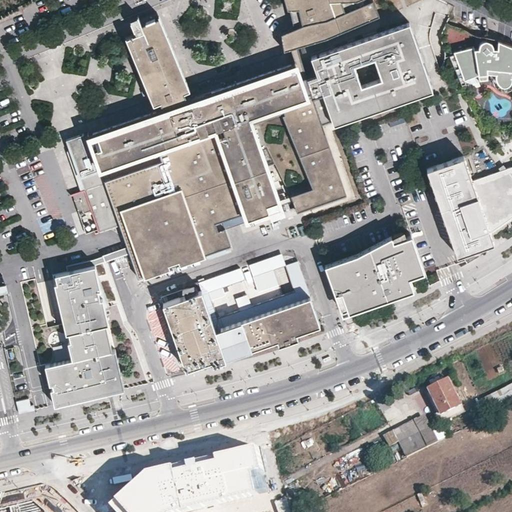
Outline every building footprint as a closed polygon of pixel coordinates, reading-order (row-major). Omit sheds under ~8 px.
[(287,65),(286,63),(258,72),(252,74),(246,76),(186,97),(183,89),(188,87),(157,14),(142,20),(139,21),(142,28),(134,31),(124,35),(152,102),(158,99),(161,105),(132,115),(124,118),(94,128),(95,131),(100,145),(92,148),(99,166),(105,164),(109,175),(103,177),(137,274),(143,272),(144,274),(170,265),(170,263),(179,260),(180,262),(206,253),(205,251),(231,242),(224,224),(218,226),(216,219),(222,217),(244,209),(247,218),(270,210),(267,202),(275,199),(279,198),(256,120),(285,110),(312,188),(290,195),(296,212),(346,195),(322,126),(335,121),(336,123),(433,88),(411,21),(313,55),(319,71),(305,75),(296,44),(325,38),(378,15),(371,0),(370,0),(364,2),(363,0),(283,0),(285,6),(287,6),(290,17),(292,25),(279,30),(282,47),(289,45),(293,58),(293,59),(294,63),(287,65)] [(139,21),(136,14),(128,17),(134,31),(142,28),(139,21)] [(461,85),(466,83),(463,79),(477,74),(478,79),(488,79),(487,72),(496,73),(496,78),(496,81),(498,84),(501,86),(506,86),(509,84),(511,82),(511,75),(511,74),(511,44),(495,40),(496,48),(492,48),(492,46),(490,43),(489,42),(485,41),(483,41),(480,43),(479,46),(479,49),(474,49),(474,46),(454,54),(455,56),(450,58),(461,85)] [(258,72),(256,67),(244,71),(246,76),(252,74),(258,72)] [(61,128),(81,123),(72,93),(52,99),(61,128)] [(132,115),(130,110),(122,113),(124,118),(132,115)] [(100,145),(95,131),(87,133),(92,148),(100,145)] [(445,221),(458,258),(473,247),(471,241),(475,240),(477,245),(491,235),(511,218),(511,165),(507,168),(501,170),(472,180),(464,155),(445,162),(427,168),(438,200),(444,217),(447,216),(449,220),(445,221)] [(109,175),(105,164),(99,166),(103,177),(109,175)] [(280,213),(275,199),(267,202),(270,210),(272,216),(280,213)] [(224,224),(222,217),(216,219),(218,226),(224,224)] [(357,253),(325,265),(342,314),(392,296),(388,284),(409,277),(424,271),(412,235),(393,241),(391,236),(357,253)] [(475,240),(471,241),(473,247),(458,258),(474,253),(495,246),(491,235),(477,245),(475,240)] [(281,253),(270,256),(274,269),(285,265),(285,264),(281,253)] [(243,279),(274,269),(270,256),(239,267),(243,279)] [(202,289),(163,302),(185,368),(211,359),(212,363),(223,360),(225,359),(224,354),(229,352),(230,356),(277,340),(283,337),(285,342),(289,341),(298,338),(296,333),(320,325),(297,260),(285,264),(285,265),(294,291),(217,317),(224,338),(219,340),(202,289)] [(74,359),(46,365),(55,403),(124,387),(114,349),(108,324),(96,265),(54,275),(74,359)] [(243,279),(239,267),(215,275),(219,288),(243,279)] [(215,275),(204,279),(208,291),(219,288),(215,275)] [(203,277),(198,278),(199,281),(202,289),(219,340),(224,338),(217,317),(208,291),(204,279),(203,277)] [(388,284),(392,296),(403,293),(413,289),(409,277),(388,284)] [(57,322),(64,320),(53,279),(46,281),(57,322)] [(283,337),(277,340),(279,346),(285,343),(285,342),(283,337)] [(427,388),(441,416),(444,422),(466,411),(449,377),(427,388)] [(511,403),(511,384),(482,399),(489,415),(511,403)] [(441,416),(427,388),(422,391),(435,418),(441,416)] [(16,400),(19,413),(33,410),(31,396),(16,400)] [(428,447),(439,441),(425,414),(414,420),(428,447)] [(406,457),(428,447),(414,420),(384,435),(389,447),(399,442),(406,457)] [(152,471),(117,504),(125,511),(180,511),(262,496),(259,476),(266,475),(260,451),(152,471)] [(46,511),(35,501),(0,508),(0,511),(46,511)]
